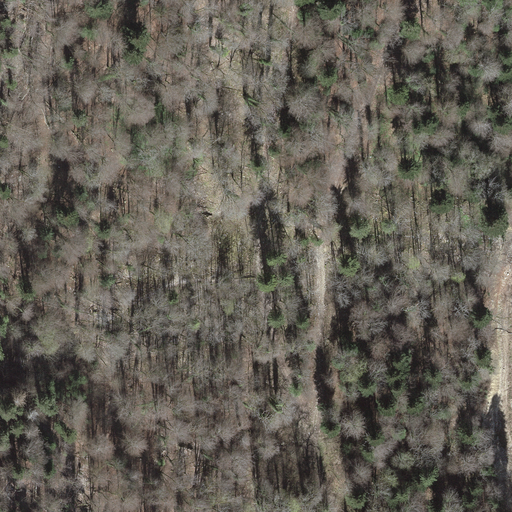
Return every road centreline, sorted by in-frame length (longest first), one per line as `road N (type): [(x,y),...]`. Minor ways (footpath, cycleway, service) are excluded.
road 1 (track): [(407,0),(348,145),(321,248),(315,451),(335,511)]
road 2 (track): [(511,265),(500,348),(511,462)]
